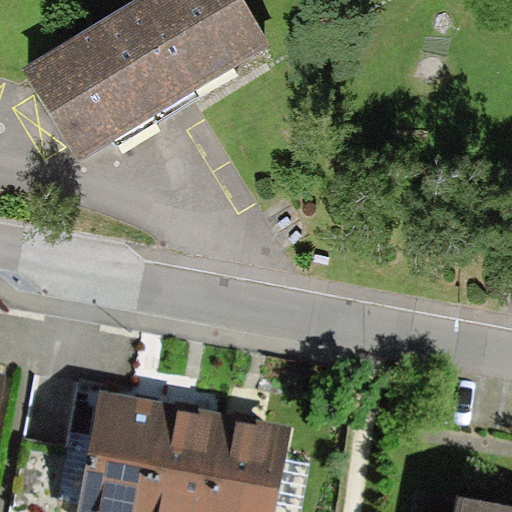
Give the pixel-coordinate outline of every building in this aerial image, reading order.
[(239,0),(129,0),(17,67),(72,158),(265,43),(239,0)] [(74,509),(86,511),(134,511),(153,398),(93,389),(74,509)] [(134,511),(206,511),(224,412),(153,398),(134,511)] [(269,511),(285,422),(224,412),(206,511),(269,511)] [(511,511),(511,498),(451,486),(445,511),(511,511)]
